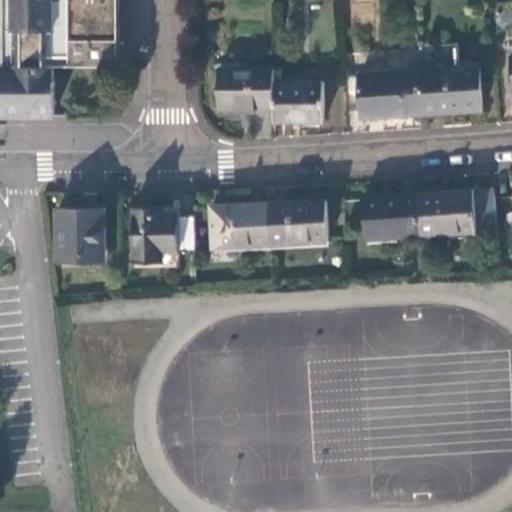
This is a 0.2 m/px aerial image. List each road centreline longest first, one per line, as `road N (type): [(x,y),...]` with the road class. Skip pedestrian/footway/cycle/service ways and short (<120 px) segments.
road 1 (residential): [(170,162),(511,141)]
road 2 (residential): [(0,170),(170,162)]
road 3 (residential): [(169,0),(170,162)]
